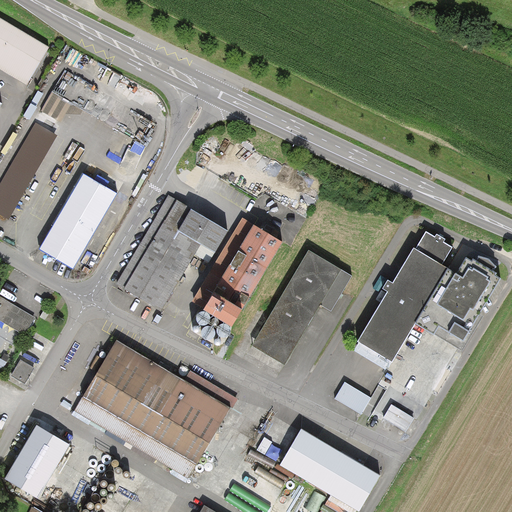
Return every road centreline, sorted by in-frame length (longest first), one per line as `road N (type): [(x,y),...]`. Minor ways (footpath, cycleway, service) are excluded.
road 1 (track): [(78,0),(511,210)]
road 2 (residential): [(402,458),(88,302)]
road 3 (primary): [(511,229),(211,90)]
road 4 (residential): [(88,302),(211,90)]
road 5 (primary): [(211,90),(31,0)]
road 6 (residential): [(0,453),(88,302)]
